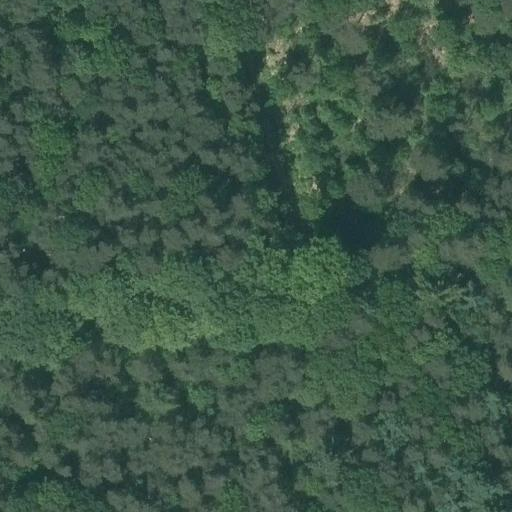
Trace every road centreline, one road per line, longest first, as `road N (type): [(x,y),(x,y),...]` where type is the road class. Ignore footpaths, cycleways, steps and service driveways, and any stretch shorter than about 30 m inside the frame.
road 1 (track): [(321,298),(0,332)]
road 2 (track): [(321,298),(244,0)]
road 3 (track): [(321,298),(511,276)]
